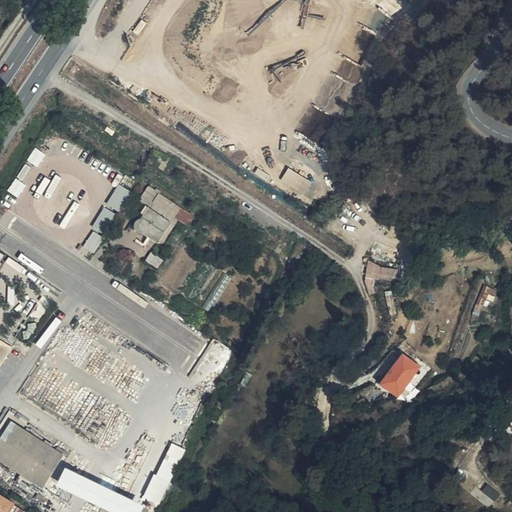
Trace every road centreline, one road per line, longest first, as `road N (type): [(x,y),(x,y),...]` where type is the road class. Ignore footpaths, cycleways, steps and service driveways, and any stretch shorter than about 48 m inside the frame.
road 1 (tertiary): [(511,3),(469,100),(484,124),(511,136)]
road 2 (primary): [(0,133),(89,0)]
road 3 (unclassified): [(0,406),(89,281)]
